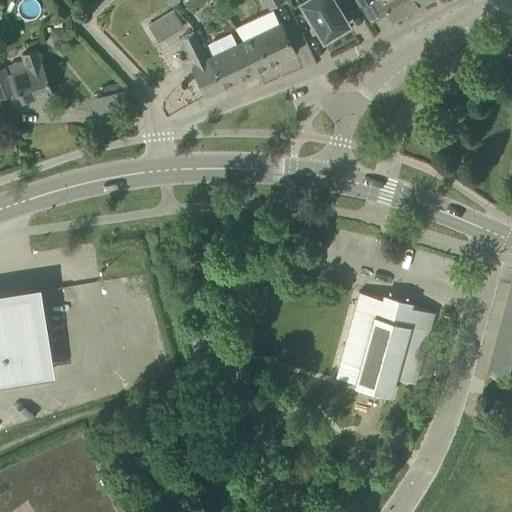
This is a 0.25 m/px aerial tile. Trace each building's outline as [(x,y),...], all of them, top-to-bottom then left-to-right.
[(299,0),(305,9),(301,11),(311,27),(314,25),(323,39),(348,23),(334,0),(299,0)] [(381,0),(383,3),(393,20),(419,5),(416,0),(381,0)] [(238,42),(253,73),(295,53),(280,22),(279,22),(272,9),(235,26),(243,39),(238,42)] [(158,40),(175,30),(183,26),(173,10),(148,25),(158,40)] [(223,88),(208,56),(206,57),(193,30),(180,36),(193,63),(192,64),(206,95),(223,88)] [(238,42),(236,43),(233,36),(228,34),(211,42),(209,47),(213,54),(208,56),(223,88),(253,73),(238,42)] [(8,73),(15,91),(12,92),(13,96),(17,98),(20,96),(22,100),(50,90),(36,48),(25,52),(20,54),(22,59),(8,64),(11,72),(8,73)] [(8,73),(5,65),(1,67),(0,64),(0,96),(12,92),(15,91),(8,73)] [(511,286),(489,373),(511,379),(511,286)] [(35,290),(0,295),(0,377),(47,370),(35,290)] [(354,310),(339,361),(358,366),(353,383),(371,388),(390,394),(395,376),(414,382),(433,311),(409,304),(404,322),(378,315),(383,297),(359,291),(354,310)] [(218,356),(213,327),(187,331),(191,356),(200,354),(200,359),(218,356)]
